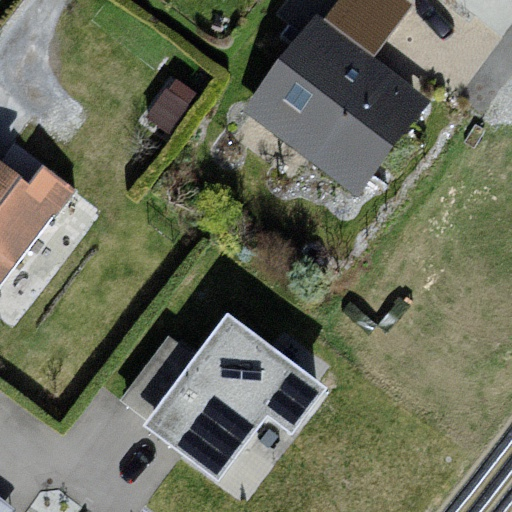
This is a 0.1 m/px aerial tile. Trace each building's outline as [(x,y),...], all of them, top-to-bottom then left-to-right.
[(394,0),(342,0),(247,121),(352,202),(424,110),(375,72),(417,18),(394,0)] [(0,321),(69,229),(0,177),(0,321)] [(160,403),(199,345),(170,326),(131,384),(160,403)] [(225,330),(140,435),(213,493),(266,426),(290,445),(321,406),(225,330)] [(0,488),(0,511),(6,511),(15,500),(0,488)]
